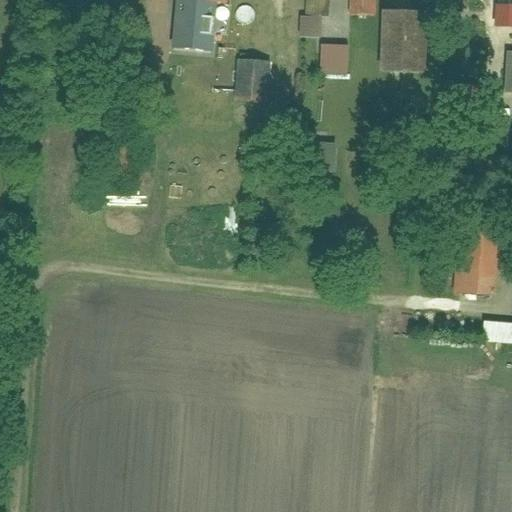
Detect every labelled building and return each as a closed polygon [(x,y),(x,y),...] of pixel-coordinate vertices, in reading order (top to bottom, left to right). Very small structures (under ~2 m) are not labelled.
[(330,20),(331,0),(305,0),(304,19),(322,20),(330,20)] [(376,0),(349,0),(349,18),(376,19),(376,0)] [(430,15),(381,13),(379,75),(427,77),(430,15)] [(304,19),(300,19),(299,39),(321,40),(322,20),(304,19)] [(259,82),(260,47),(237,47),(236,82),(259,82)] [(349,49),(320,48),(319,77),(347,78),(349,49)] [(453,114),(484,113),(483,87),(452,88),(453,114)] [(495,300),(500,223),(458,220),(453,297),(495,300)] [(511,327),(484,325),(482,345),(511,347),(511,327)]
